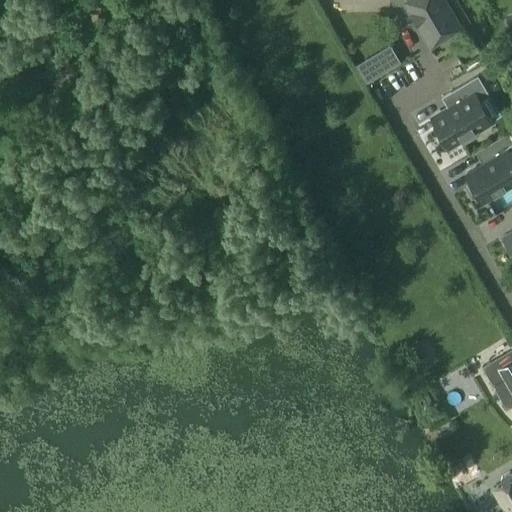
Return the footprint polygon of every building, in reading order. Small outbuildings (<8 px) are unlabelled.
[(429,0),(411,11),(427,37),(446,25),(451,34),(459,29),(442,0),(429,0)] [(449,145),(461,138),(463,142),(478,133),(476,129),(491,120),(478,99),(488,93),(478,75),(450,91),(457,103),(433,117),(449,145)] [(466,173),(470,180),(468,182),(476,196),(479,194),(483,201),(511,183),(511,156),(508,150),(511,148),(511,136),(509,131),(483,147),(489,157),(488,160),(466,173)] [(511,230),(503,236),(507,243),(505,244),(511,256),(511,255),(511,230)] [(493,358),(481,364),(506,409),(511,405),(511,355),(497,365),(493,358)] [(511,511),(511,472),(509,471),(502,476),(501,480),(503,485),(495,490),(508,511),(511,511)]
